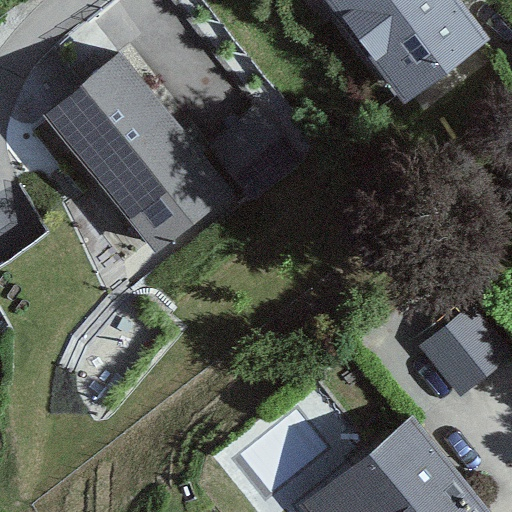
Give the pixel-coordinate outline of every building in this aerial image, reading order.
[(495,60),(450,0),(319,0),(410,123),(495,60)] [(116,48),(42,109),(161,250),(235,188),(116,48)] [(257,108),(211,144),(255,200),(301,164),(257,108)] [(511,352),(474,302),(420,343),(463,400),(511,362),(511,352)] [(487,511),(409,414),(295,505),(300,511),(487,511)]
